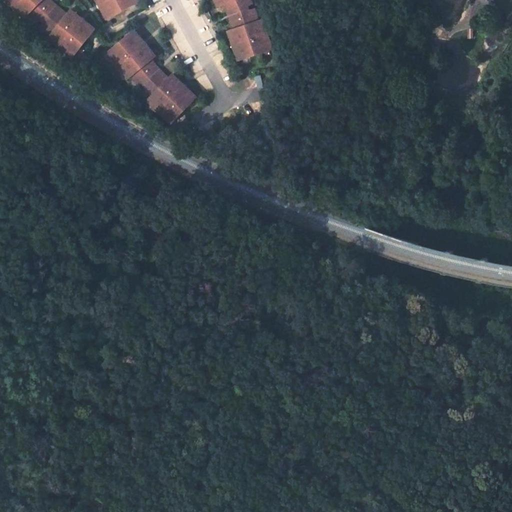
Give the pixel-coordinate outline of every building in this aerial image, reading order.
[(9,0),(30,20),(33,17),(42,25),(60,7),(52,0),(9,0)] [(98,0),(109,20),(141,2),(139,0),(98,0)] [(223,0),(225,3),(231,0),(236,11),(257,0),(223,0)] [(262,5),(259,0),(257,0),(236,11),(238,14),(262,5)] [(262,5),(238,14),(242,25),(236,27),(246,57),(280,45),(270,15),(266,17),(262,5)] [(62,10),(60,7),(42,25),(47,30),(62,10)] [(71,17),(62,10),(47,30),(56,37),(53,41),(79,60),(101,32),(75,12),(71,17)] [(160,55),(137,31),(111,56),(133,80),(137,76),(145,85),(163,67),(155,59),(160,55)] [(165,70),(163,67),(145,85),(149,90),(165,70)] [(175,78),(165,70),(149,90),(159,97),(156,101),(181,121),(203,93),(178,73),(175,78)]
